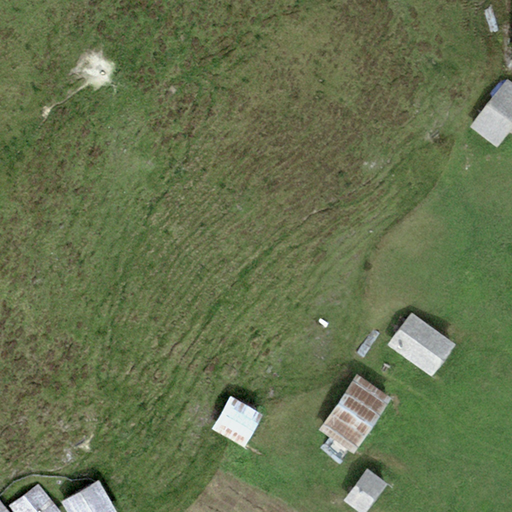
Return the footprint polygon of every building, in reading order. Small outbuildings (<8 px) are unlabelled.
[(511,85),(510,84),(476,132),(509,155),(511,150),(511,85)] [(463,351),(419,318),(396,347),(440,380),(463,351)] [(399,403),(362,379),(327,434),(364,458),(399,403)] [(273,423),(239,404),(221,437),(254,455),(273,423)] [(380,511),(396,491),(375,476),(353,505),(362,511),(380,511)] [(122,511),(110,488),(72,508),(74,511),(122,511)] [(57,511),(47,494),(21,509),(22,511),(57,511)]
